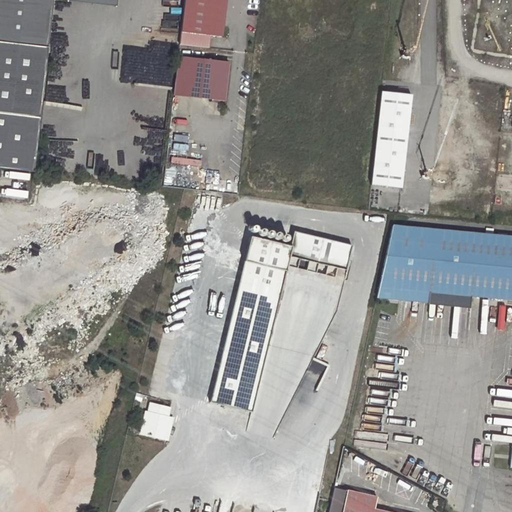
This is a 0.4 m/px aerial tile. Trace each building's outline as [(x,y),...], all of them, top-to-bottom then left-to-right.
[(0,0),(0,165),(37,169),(54,0),(0,0)] [(226,0),(185,0),(182,32),(223,36),(226,0)] [(230,63),(179,58),(175,96),(226,101),(230,63)] [(413,95),(383,91),(373,183),(403,186),(413,95)] [(428,305),(428,301),(429,295),(511,303),(511,237),(392,226),(377,300),(428,305)] [(287,246),(247,237),(209,402),(250,412),(246,432),(273,438),(322,331),(325,320),(327,321),(330,310),(333,311),(348,245),(290,232),(287,246)] [(167,417),(169,409),(150,405),(147,414),(145,413),(140,435),(167,441),(170,429),(165,427),(167,417)] [(312,511),(317,489),(303,486),(297,511),(288,511),(292,491),(288,490),(284,510),(274,509),(273,511),(312,511)] [(333,511),(340,511),(345,490),(339,489),(333,511)] [(376,496),(345,490),(340,511),(392,511),(373,508),(376,496)]
